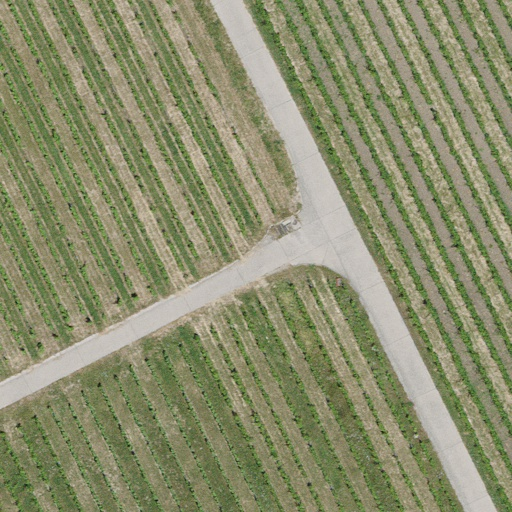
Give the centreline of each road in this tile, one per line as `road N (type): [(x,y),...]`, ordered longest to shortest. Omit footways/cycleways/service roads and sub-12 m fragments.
road 1 (track): [(239,0),(480,511)]
road 2 (track): [(341,227),(0,398)]
